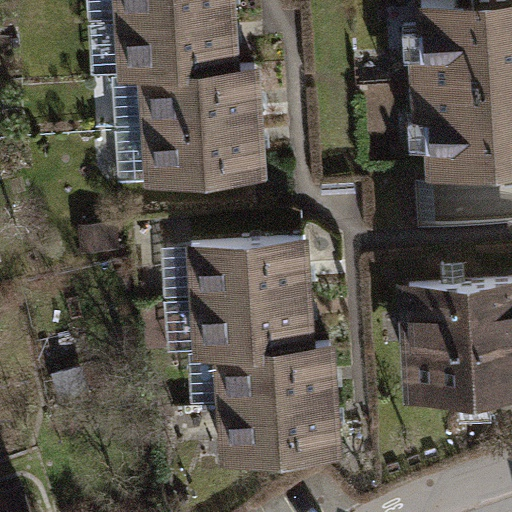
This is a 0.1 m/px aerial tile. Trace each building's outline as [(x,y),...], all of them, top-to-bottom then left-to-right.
[(89,0),(90,13),(120,11),(119,0),(89,0)] [(120,17),(232,11),(231,0),(119,0),(120,11),(120,17)] [(511,0),(423,0),(426,46),(415,46),(418,110),(429,110),(432,161),(511,156),(511,0)] [(232,11),(120,17),(124,68),(124,71),(144,70),(236,64),(232,11)] [(94,70),(124,68),(120,17),(90,19),(94,70)] [(144,70),(147,123),(259,116),(256,63),(236,64),(144,70)] [(117,125),(147,123),(144,70),(124,71),(114,72),(117,125)] [(263,170),(259,116),(147,123),(148,126),(118,128),(121,177),(151,175),(151,177),(263,170)] [(105,224),(83,226),(84,248),(107,247),(105,224)] [(196,294),(307,287),(304,234),(193,240),(193,242),(196,292),(196,294)] [(165,294),(196,292),(193,242),(163,244),(165,294)] [(511,275),(410,281),(416,384),(511,378),(511,275)] [(307,287),(196,294),(199,345),(199,348),(220,347),(310,341),(307,287)] [(169,347),(199,345),(196,294),(166,296),(169,347)] [(223,397),(223,401),(334,393),(331,340),(310,341),(220,347),(223,397)] [(193,399),(223,397),(220,347),(199,348),(190,349),(193,399)] [(105,359),(56,371),(63,401),(112,390),(105,359)] [(337,447),(334,393),(223,401),(226,454),(337,447)] [(0,511),(29,511),(23,495),(0,503),(0,511)]
